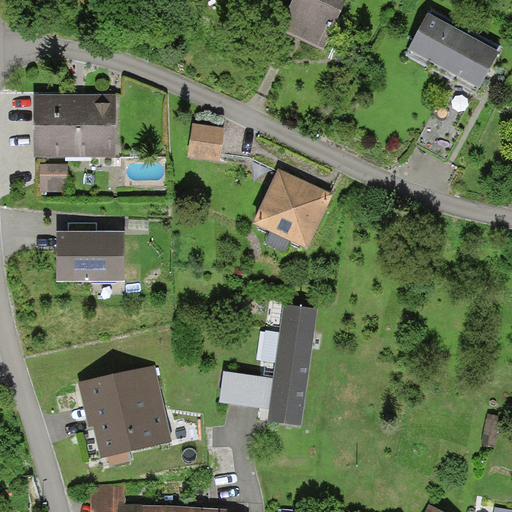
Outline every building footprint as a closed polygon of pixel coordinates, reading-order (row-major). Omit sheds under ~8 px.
[(293,0),(279,33),(323,53),(337,21),(346,0),(293,0)] [(429,15),(409,52),(480,90),(490,72),(500,54),(429,15)] [(34,96),(34,160),(116,159),(116,96),(81,96),(34,96)] [(193,125),(188,160),(219,164),(225,129),(193,125)] [(41,166),(41,193),(68,193),(68,166),(41,166)] [(306,184),(279,171),(253,226),(308,252),(334,197),(306,184)] [(69,224),(69,234),(80,234),(97,235),(97,224),(69,224)] [(125,284),(125,235),(97,235),(80,234),(69,234),(57,234),(57,284),(125,284)] [(318,311),(284,306),(280,334),(276,364),(274,380),(272,397),(270,411),(268,424),(301,429),(318,311)] [(276,364),(280,334),(265,332),(262,362),(276,364)] [(156,367),(78,385),(87,424),(88,428),(93,427),(101,461),(173,444),(156,367)] [(272,397),(274,380),(224,374),(220,405),(270,411),(272,397)] [(488,415),(483,445),(494,446),(498,417),(488,415)] [(118,511),(119,506),(125,506),(126,484),(91,487),(91,511),(118,511)]
